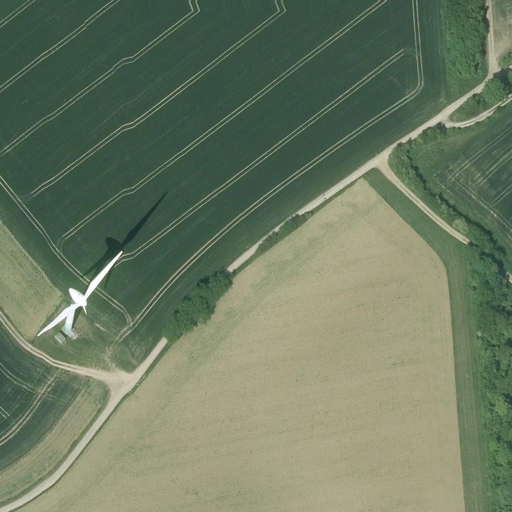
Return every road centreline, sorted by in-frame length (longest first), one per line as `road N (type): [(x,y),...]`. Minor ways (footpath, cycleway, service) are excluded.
road 1 (unclassified): [(16,511),(47,492),(237,262),(511,69)]
road 2 (track): [(511,283),(382,156)]
road 3 (track): [(125,391),(42,366),(0,325)]
